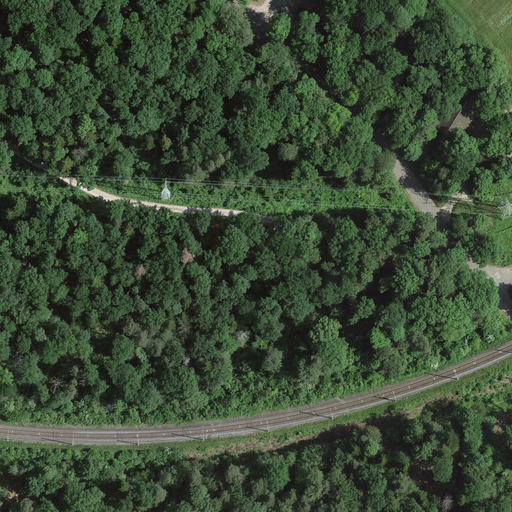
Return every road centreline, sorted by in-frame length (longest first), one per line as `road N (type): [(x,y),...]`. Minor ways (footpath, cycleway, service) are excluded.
road 1 (track): [(484,279),(452,280),(286,222),(97,195),(0,145)]
road 2 (tertiary): [(511,311),(376,137),(221,0)]
road 3 (track): [(127,203),(0,300)]
